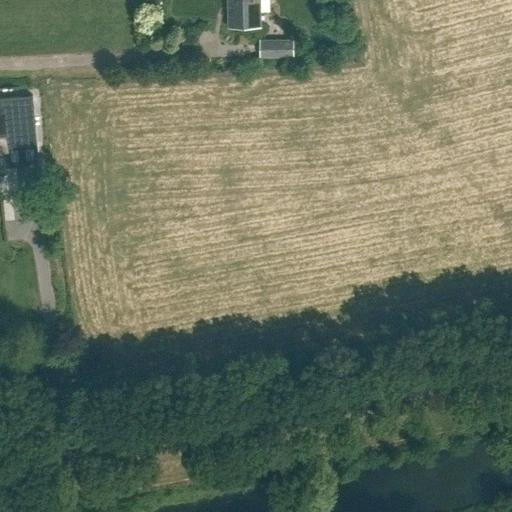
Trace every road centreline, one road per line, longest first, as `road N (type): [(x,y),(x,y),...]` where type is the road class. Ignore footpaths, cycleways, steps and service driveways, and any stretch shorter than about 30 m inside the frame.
road 1 (unclassified): [(511,372),(0,470)]
road 2 (residential): [(0,64),(216,52)]
